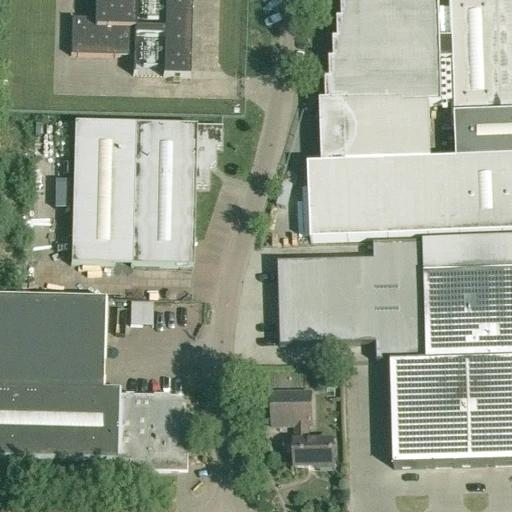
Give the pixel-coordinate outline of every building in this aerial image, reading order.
[(163,0),(163,29),(135,29),(135,0),(94,0),(94,22),(71,22),(70,58),(133,59),(133,37),(163,37),(162,78),(189,79),(190,0),(163,0)] [(511,0),(450,0),(452,41),(440,41),(438,1),(437,0),(340,0),(341,24),(337,24),(337,44),(333,44),(333,64),(329,64),(329,84),(325,85),(325,106),(344,105),(344,108),(401,107),(401,110),(430,109),(436,109),(441,109),(439,62),(453,62),(455,119),(456,163),(431,165),(345,167),(309,170),(312,246),(511,238),(511,0)] [(221,131),(134,128),(75,125),(69,266),(191,271),(194,192),(208,192),(209,172),(214,165),(215,152),(220,153),(221,131)] [(70,183),(54,183),(54,211),(70,211),(70,183)] [(376,348),(377,367),(425,365),(422,247),(374,248),(374,264),(278,267),(280,351),(376,348)] [(394,472),(511,468),(511,276),(425,279),(427,367),(391,368),(394,472)] [(118,394),(103,393),(105,302),(0,299),(0,461),(131,465),(131,473),(184,475),(185,432),(181,432),(182,400),(118,399),(118,394)] [(130,326),(152,327),(152,304),(130,304),(130,326)] [(326,373),(327,392),(336,392),(334,372),(326,373)] [(317,469),(317,472),(335,471),(335,444),(308,445),(307,429),(312,429),(312,397),(272,398),(273,430),(297,429),(297,445),(294,445),(295,470),(317,469)]
